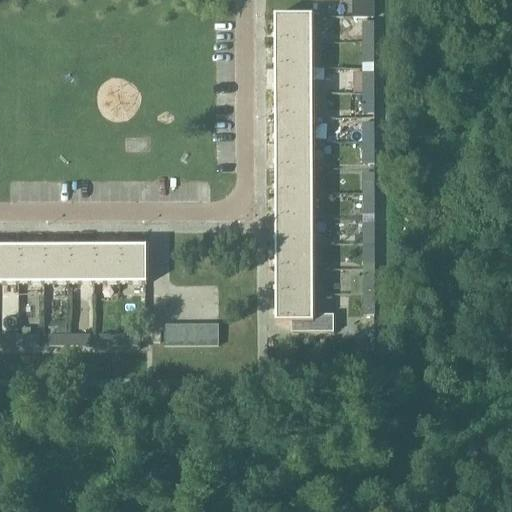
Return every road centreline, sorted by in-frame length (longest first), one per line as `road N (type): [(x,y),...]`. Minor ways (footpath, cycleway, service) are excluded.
road 1 (residential): [(244,0),(245,212),(156,212)]
road 2 (residential): [(156,212),(0,212)]
